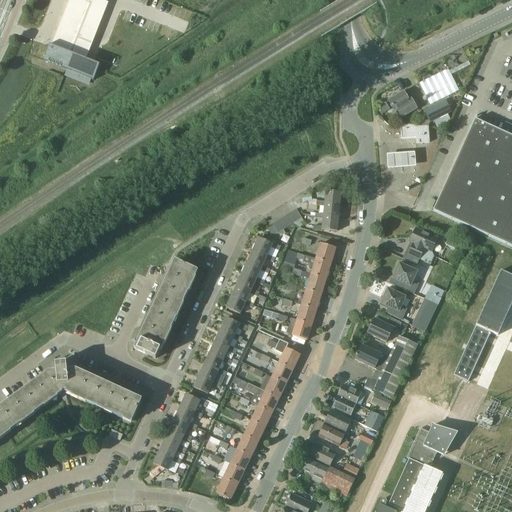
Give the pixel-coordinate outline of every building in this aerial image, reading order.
[(50,46),(43,61),(94,81),(99,65),(86,60),(97,32),(81,26),(90,0),(69,0),(51,47),(50,46)] [(448,69),(467,63),(462,48),(443,55),(448,69)] [(448,70),(435,77),(447,97),(459,91),(448,70)] [(419,85),(430,106),(447,97),(435,77),(419,85)] [(389,102),(395,112),(397,111),(402,119),(416,111),(411,101),(408,102),(403,94),(389,102)] [(424,113),(416,117),(421,128),(428,128),(429,128),(430,124),(451,113),(445,100),(423,111),(424,113)] [(511,137),(475,120),(433,212),(511,248),(511,137)] [(416,126),(401,127),(402,134),(401,134),(401,139),(416,138),(417,144),(430,143),(429,128),(428,128),(421,128),(417,128),(416,126)] [(387,154),(388,168),(416,166),(415,152),(387,154)] [(342,194),(326,192),(325,202),(317,201),(317,204),(340,206),(342,194)] [(315,217),(339,219),(340,206),(317,204),(317,206),(325,207),(324,215),(316,214),(315,217)] [(296,210),(291,213),(297,222),(302,219),(296,210)] [(291,213),(286,216),(293,225),(297,222),(291,213)] [(286,216),(282,219),(288,228),(293,225),(286,216)] [(323,230),(337,232),(339,219),(315,217),(315,219),(324,219),(323,227),(314,227),(314,231),(322,231),(323,230)] [(283,232),(284,231),(288,228),(282,219),(277,222),(283,232)] [(272,225),(278,234),(283,232),(277,222),(272,225)] [(431,263),(434,257),(432,252),(437,239),(415,229),(409,243),(413,245),(408,256),(419,261),(419,260),(424,262),(425,260),(431,263)] [(259,240),(253,251),(267,258),(267,256),(271,249),(279,252),(281,248),(273,244),(272,246),(259,240)] [(335,248),(321,244),(316,259),(330,264),(335,248)] [(253,251),(248,263),(261,269),(262,267),(266,260),(273,264),(275,261),(275,260),(267,256),(267,258),(253,251)] [(311,275),(326,279),(330,264),(316,259),(316,260),(298,254),(296,259),(303,261),(303,263),(314,266),(311,275)] [(285,258),(282,267),(291,269),(293,261),(285,258)] [(195,272),(176,263),(135,351),(154,360),(195,272)] [(248,263),(242,274),(256,280),(257,279),(260,272),(268,275),(269,273),(270,271),(262,267),(261,269),(248,263)] [(397,270),(392,280),(399,283),(397,288),(413,296),(418,285),(412,283),(416,274),(402,267),(403,265),(399,263),(396,270),(397,270)] [(292,275),(300,278),(302,272),(293,269),(292,275)] [(511,276),(500,272),(476,326),(498,336),(511,304),(511,276)] [(242,274),(237,285),(250,292),(251,290),(255,283),(263,287),(264,284),(265,283),(257,279),(256,280),(242,274)] [(306,290),(321,294),(326,279),(311,275),(306,290)] [(287,290),(295,292),(297,287),(289,284),(287,290)] [(237,285),(231,297),(245,303),(246,302),(249,294),(257,298),(258,296),(259,294),(251,290),(250,292),(237,285)] [(385,295),(380,305),(387,309),(388,309),(386,313),(401,321),(406,311),(407,310),(401,307),(404,299),(390,292),(391,291),(387,289),(384,295),(385,295)] [(306,290),(302,305),(316,310),(321,294),(306,290)] [(425,333),(441,299),(427,293),(411,327),(425,333)] [(231,297),(226,309),(232,311),(231,314),(239,318),(240,316),(240,315),(244,306),(252,309),(253,307),(254,305),(246,302),(245,303),(231,297)] [(282,306),(290,308),(292,302),(284,300),(282,306)] [(316,310),(302,305),(297,320),(311,325),(316,310)] [(270,318),(277,321),(279,315),(272,313),(265,311),(264,311),(263,316),(270,318)] [(286,323),(288,318),(279,315),(277,321),(286,323)] [(225,319),(220,331),(234,337),(235,336),(238,329),(246,332),(248,328),(247,328),(240,324),(239,326),(225,319)] [(392,330),(397,332),(401,325),(389,319),(386,326),(374,320),(366,335),(385,344),(392,330)] [(292,336),(306,340),(311,325),(297,320),(292,336)] [(476,327),(455,377),(469,383),(491,334),(476,327)] [(220,331),(215,342),(229,349),(230,347),(233,340),(241,343),(242,341),(243,339),(242,339),(235,336),(234,337),(220,331)] [(254,338),(267,345),(269,340),(256,334),(254,338)] [(361,346),(354,361),(373,370),(374,370),(376,371),(371,380),(377,382),(373,391),(391,400),(417,346),(398,337),(387,359),(380,356),(380,355),(361,346)] [(267,346),(275,350),(277,345),(269,341),(267,346)] [(215,342),(209,354),(223,360),(224,359),(227,352),(235,355),(237,353),(237,352),(237,351),(230,347),(229,349),(215,342)] [(286,349),(279,363),(292,370),(299,355),(286,349)] [(209,354),(204,365),(218,372),(219,370),(222,363),(230,367),(231,364),(232,362),(224,359),(223,360),(209,354)] [(262,356),(260,360),(268,364),(270,360),(268,359),(262,356)] [(66,392),(131,423),(140,403),(66,369),(66,363),(55,364),(56,370),(0,410),(0,436),(61,393),(66,392)] [(279,363),(272,378),(286,384),(292,370),(279,363)] [(204,365),(199,377),(213,383),(214,381),(217,375),(217,374),(225,378),(226,375),(227,374),(227,373),(219,370),(218,372),(204,365)] [(263,373),(255,369),(253,375),(261,378),(263,373)] [(199,377),(194,388),(208,395),(212,386),(219,389),(220,387),(221,385),(214,381),(213,383),(199,377)] [(234,378),(232,383),(238,386),(240,380),(234,378)] [(272,378),(265,392),(279,399),(286,384),(272,378)] [(248,384),(245,391),(253,395),(250,403),(258,407),(265,410),(272,413),(279,399),(265,392),(265,393),(248,384)] [(361,394),(342,386),(337,397),(356,405),(361,394)] [(375,395),(371,403),(387,411),(391,403),(375,395)] [(186,396),(181,407),(194,414),(195,412),(199,405),(206,408),(208,404),(200,400),(199,402),(186,396)] [(332,408),(351,416),(356,405),(337,397),(332,408)] [(249,402),(241,399),(239,404),(247,407),(249,402)] [(181,407),(175,419),(189,425),(190,423),(193,416),(201,420),(202,418),(202,416),(195,412),(194,414),(181,407)] [(258,407),(251,421),(265,428),(272,413),(265,410),(258,407)] [(352,421),(331,411),(324,425),(345,434),(352,421)] [(234,413),(232,418),(233,418),(240,421),(242,417),(238,415),(236,414),(234,413)] [(375,414),(368,428),(377,433),(384,418),(376,414),(375,414)] [(175,419),(170,430),(184,437),(185,435),(188,428),(195,431),(196,429),(197,427),(190,423),(189,425),(175,419)] [(251,421),(244,436),(258,442),(265,428),(251,421)] [(425,511),(442,475),(433,471),(430,469),(437,453),(443,456),(444,458),(445,457),(445,455),(457,434),(434,426),(433,424),(431,425),(431,426),(432,427),(429,433),(420,429),(406,459),(408,460),(388,505),(386,504),(386,503),(386,502),(386,501),(385,500),(384,500),(383,499),(383,500),(382,500),(381,501),(379,505),(376,511),(425,511)] [(318,438),(339,448),(345,434),(324,425),(318,438)] [(227,427),(225,432),(233,436),(236,431),(227,427)] [(170,430),(164,442),(178,448),(179,446),(183,439),(190,443),(191,441),(192,439),(185,435),(184,437),(170,430)] [(122,436),(112,431),(108,437),(120,442),(122,436)] [(375,438),(362,432),(358,440),(360,442),(360,441),(371,446),(375,438)] [(244,436),(238,450),(251,457),(258,442),(244,436)] [(360,441),(360,442),(352,458),(362,463),(371,446),(360,441)] [(164,442),(159,453),(173,460),(174,458),(177,450),(185,454),(186,452),(187,450),(179,446),(178,448),(164,442)] [(220,442),(218,447),(226,450),(228,446),(228,445),(221,442),(220,442)] [(315,445),(308,458),(329,468),(335,455),(315,445)] [(238,450),(231,465),(244,471),(251,457),(238,450)] [(159,453),(153,465),(167,472),(172,462),(179,465),(180,463),(181,461),(174,458),(173,460),(159,453)] [(211,461),(219,465),(222,460),(214,456),(211,461)] [(308,458),(302,471),(309,475),(307,479),(346,498),(353,481),(341,475),(328,469),(329,468),(308,458)] [(341,474),(341,475),(353,481),(354,480),(358,471),(346,464),(341,474)] [(231,465),(224,479),(238,486),(244,471),(231,465)] [(205,474),(204,475),(212,479),(213,480),(215,474),(207,470),(206,472),(205,474)] [(224,479),(217,494),(231,500),(238,486),(224,479)] [(282,511),(307,511),(311,505),(291,495),(282,511)]
